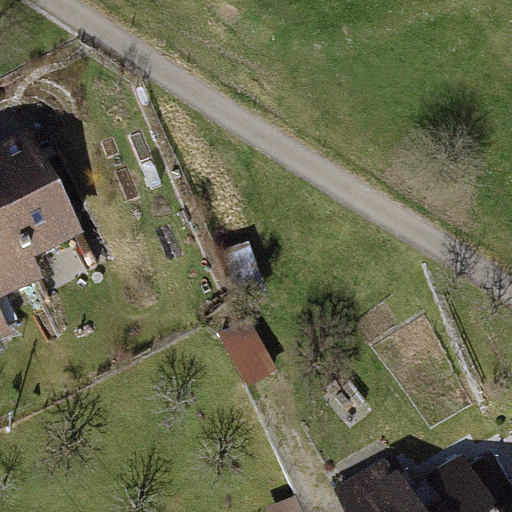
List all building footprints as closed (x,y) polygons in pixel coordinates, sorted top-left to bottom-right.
[(32,123),(0,138),(0,197),(50,312),(108,286),(32,123)] [(0,197),(0,329),(50,312),(0,197)] [(254,321),(218,340),(253,397),(287,378),(254,321)] [(417,511),(408,496),(388,463),(338,494),(349,511),(417,511)] [(489,511),(460,464),(408,496),(417,511),(489,511)]
